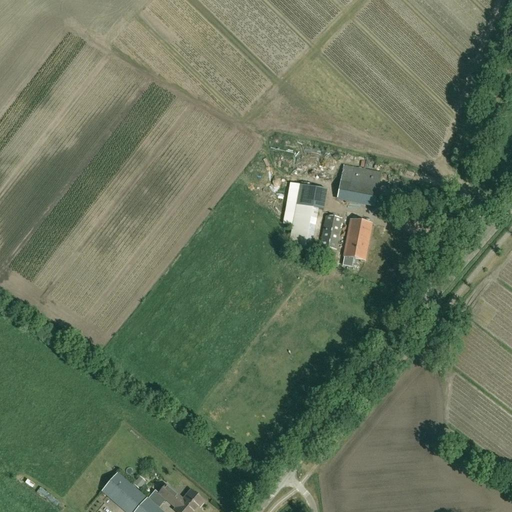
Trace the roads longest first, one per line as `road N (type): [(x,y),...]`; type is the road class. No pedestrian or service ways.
road 1 (tertiary): [(285,473),(511,206)]
road 2 (track): [(432,297),(433,265),(511,54)]
